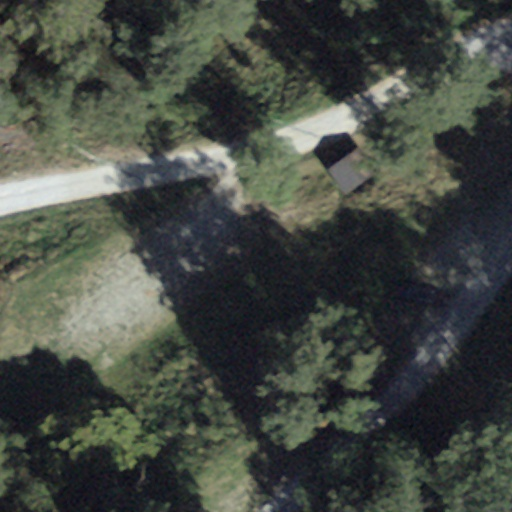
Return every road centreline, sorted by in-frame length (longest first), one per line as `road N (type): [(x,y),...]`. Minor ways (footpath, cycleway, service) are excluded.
road 1 (track): [(281,511),(408,380),(511,249)]
road 2 (track): [(511,44),(459,57),(331,126)]
